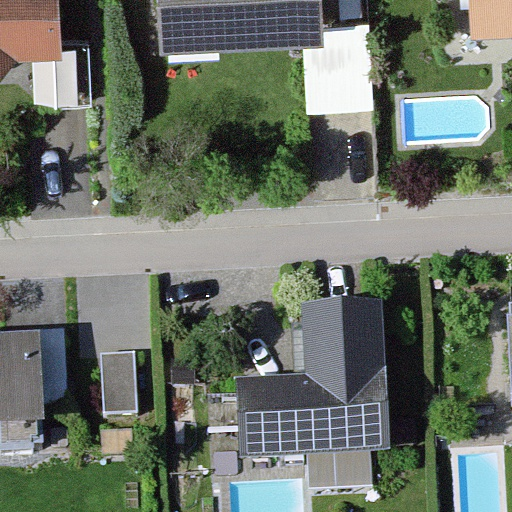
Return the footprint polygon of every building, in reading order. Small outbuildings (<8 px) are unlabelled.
[(0,0),(0,61),(82,56),(77,0),(0,0)] [(165,0),(168,58),(302,51),(299,0),(165,0)] [(511,0),(453,0),(456,37),(511,33),(511,0)] [(289,395),(215,399),(219,473),(373,465),(366,320),(286,324),(289,395)] [(497,342),(486,342),(491,431),(511,429),(511,320),(496,321),(497,342)] [(0,448),(68,444),(62,348),(0,351),(0,448)] [(102,351),(104,410),(141,409),(139,350),(102,351)]
